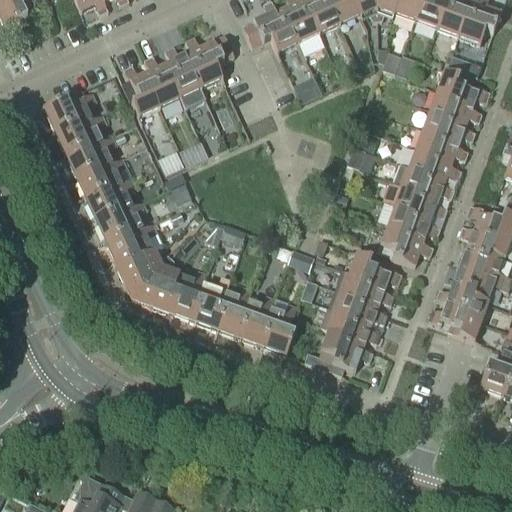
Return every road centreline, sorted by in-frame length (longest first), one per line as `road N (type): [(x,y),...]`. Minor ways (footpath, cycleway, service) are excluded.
road 1 (tertiary): [(411,490),(99,393),(69,374)]
road 2 (residential): [(0,95),(208,0)]
road 3 (tertiary): [(69,374),(0,224)]
road 4 (residential): [(267,121),(215,0)]
